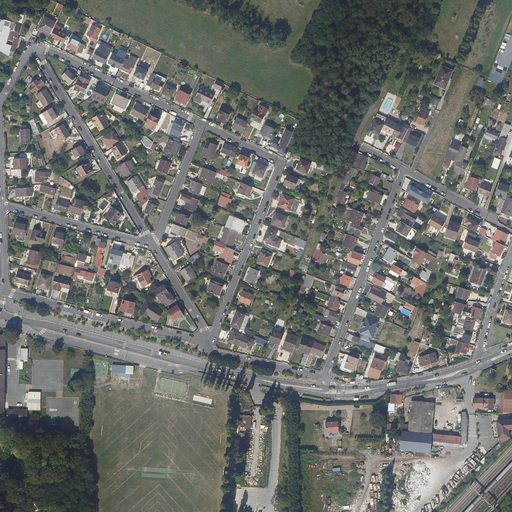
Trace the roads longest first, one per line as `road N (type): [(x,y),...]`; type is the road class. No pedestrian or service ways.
road 1 (secondary): [(0,313),(240,375)]
road 2 (residential): [(153,246),(33,44)]
road 3 (residential): [(403,170),(325,377)]
road 4 (residential): [(5,291),(206,344)]
road 5 (residential): [(210,340),(281,162)]
road 6 (residential): [(33,44),(201,124)]
road 7 (residential): [(1,206),(153,246)]
road 8 (residential): [(153,246),(201,124)]
road 9 (residential): [(325,377),(219,354),(206,344)]
